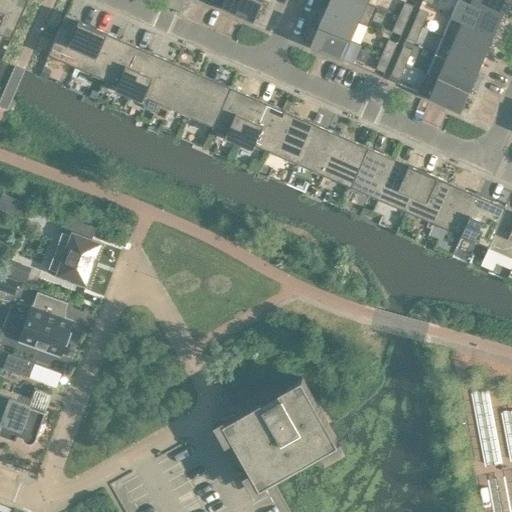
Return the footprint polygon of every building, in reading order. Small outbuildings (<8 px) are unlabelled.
[(0,0),(0,32),(12,38),(28,0),(0,0)] [(212,0),(211,2),(254,21),(262,1),(259,0),(212,0)] [(358,22),(369,26),(378,6),(367,2),(361,0),(329,0),(327,7),(358,21),(358,22)] [(471,2),(465,0),(458,0),(451,17),(494,35),(502,17),(471,3),(471,2)] [(465,0),(471,2),(471,3),(502,17),(509,0),(465,0)] [(414,6),(408,3),(401,17),(408,20),(414,6)] [(319,26),(350,40),(358,22),(358,21),(327,7),(319,26)] [(426,11),(419,8),(413,22),(419,25),(426,11)] [(79,20),(65,14),(48,54),(76,66),(92,31),(75,24),(77,20),(79,21),(79,20)] [(395,32),(401,34),(408,20),(401,17),(395,32)] [(494,35),(451,17),(443,36),(486,54),(494,35)] [(407,37),(413,39),(419,25),(413,22),(407,37)] [(310,45),(342,59),(350,40),(319,26),(310,45)] [(109,34),(108,38),(92,31),(76,66),(104,78),(121,38),(108,32),(107,33),(109,34)] [(486,54),(443,36),(435,54),(478,73),(486,54)] [(134,45),(134,44),(121,38),(104,78),(117,84),(115,89),(129,95),(147,55),(130,48),(132,44),(134,45)] [(398,43),(391,40),(385,55),(391,57),(398,43)] [(409,48),(403,46),(397,60),(403,63),(409,48)] [(478,73),(435,54),(427,73),(470,92),(478,73)] [(164,58),(163,62),(147,55),(129,95),(143,101),(145,96),(159,102),(176,62),(163,56),(162,57),(164,58)] [(379,69),(385,72),(391,57),(385,55),(379,69)] [(391,74),(397,77),(403,63),(397,60),(391,74)] [(189,69),(189,68),(176,62),(159,102),(186,114),(201,79),(185,72),(187,68),(189,69)] [(418,92),(461,111),(470,92),(427,73),(418,92)] [(219,82),(218,86),(201,79),(186,114),(214,126),(231,86),(218,80),(217,81),(219,82)] [(242,92),(244,93),(244,92),(231,86),(214,126),(227,132),(225,137),(239,143),(257,103),(240,96),(242,92)] [(274,106),(273,110),(257,103),(239,143),(253,149),(255,144),(269,150),(286,110),(273,104),(272,105),(274,106)] [(299,117),(299,116),(286,110),(269,150),(296,162),(312,127),(295,120),(297,116),(299,117)] [(329,130),(328,134),(312,127),(296,162),(324,174),(341,134),(328,128),(327,129),(329,130)] [(354,141),(354,140),(341,134),(324,174),(351,186),(366,151),(350,144),(352,140),(354,141)] [(384,154),(383,158),(366,151),(351,186),(379,198),(396,158),(383,152),(382,153),(384,154)] [(409,165),(409,164),(396,158),(379,198),(406,210),(421,175),(405,168),(407,164),(409,165)] [(439,178),(438,182),(421,175),(406,210),(434,222),(451,182),(438,176),(437,177),(439,178)] [(464,189),(464,188),(451,182),(434,222),(461,234),(476,199),(460,191),(462,188),(464,189)] [(0,207),(23,217),(28,204),(2,193),(0,198),(0,207)] [(494,202),(493,206),(476,199),(461,234),(488,246),(506,206),(493,200),(492,201),(494,202)] [(511,208),(506,206),(488,246),(511,256),(511,208)] [(67,217),(47,270),(70,278),(71,282),(80,285),(83,283),(88,285),(95,267),(93,266),(101,243),(92,239),(96,227),(67,217)] [(10,261),(6,274),(15,277),(20,264),(10,261)] [(3,276),(0,282),(0,288),(13,293),(17,282),(3,276)] [(67,345),(72,332),(69,331),(72,322),(63,319),(64,309),(61,308),(64,301),(38,291),(21,339),(61,354),(64,345),(67,345)] [(35,363),(8,353),(3,367),(30,377),(35,363)] [(341,439),(338,441),(302,378),(279,391),(282,396),(237,421),(268,478),(313,453),(316,456),(322,453),(326,461),(347,449),(341,439)] [(0,393),(0,420),(2,421),(0,427),(0,433),(17,440),(19,435),(23,436),(25,440),(28,442),(31,442),(35,441),(36,438),(38,434),(47,410),(45,410),(51,395),(36,389),(30,404),(0,393)]
